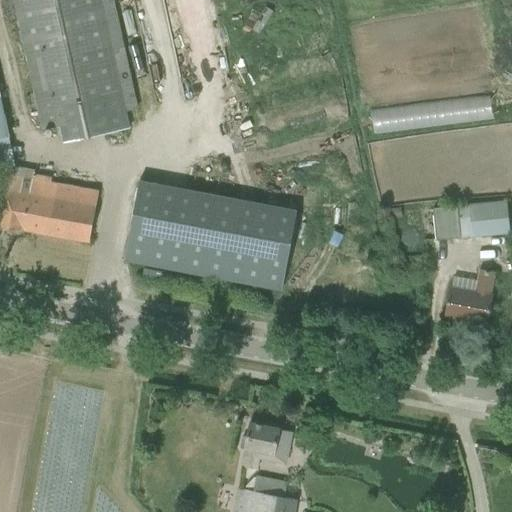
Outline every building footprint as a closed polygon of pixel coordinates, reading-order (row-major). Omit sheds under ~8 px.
[(12,0),(42,130),(124,112),(98,0),(12,0)] [(444,66),(464,66),(463,50),(443,50),(444,66)] [(12,150),(1,98),(0,94),(0,166),(6,165),(3,152),(12,150)] [(4,176),(0,200),(0,227),(89,243),(97,193),(49,184),(50,180),(32,176),(31,181),(4,176)] [(281,290),(296,212),(139,182),(124,261),(281,290)] [(432,210),(435,241),(509,234),(506,202),(432,210)] [(399,208),(390,209),(391,218),(400,217),(399,208)] [(313,290),(331,254),(318,248),(309,266),(313,268),(304,285),(313,290)] [(490,296),(494,274),(478,271),(474,294),(450,289),(445,317),(485,324),(490,297),(490,296)] [(241,439),(239,448),(244,451),(240,468),(255,471),(256,471),(261,451),(273,453),(271,462),(285,465),(287,453),(291,433),(278,431),(278,430),(249,424),(246,438),(241,439)] [(237,490),(232,511),(291,511),(294,502),(282,499),(285,486),(253,479),(245,488),(244,491),(237,490)]
